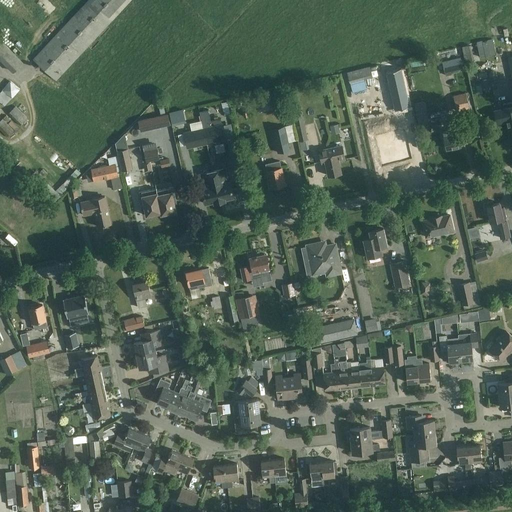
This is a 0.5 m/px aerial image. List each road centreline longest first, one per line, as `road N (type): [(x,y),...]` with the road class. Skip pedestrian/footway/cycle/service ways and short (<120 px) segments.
road 1 (residential): [(92,262),(511,171)]
road 2 (residential): [(92,262),(124,400),(135,415),(209,447),(281,446)]
road 3 (track): [(52,23),(28,54),(23,84),(31,131),(0,140)]
